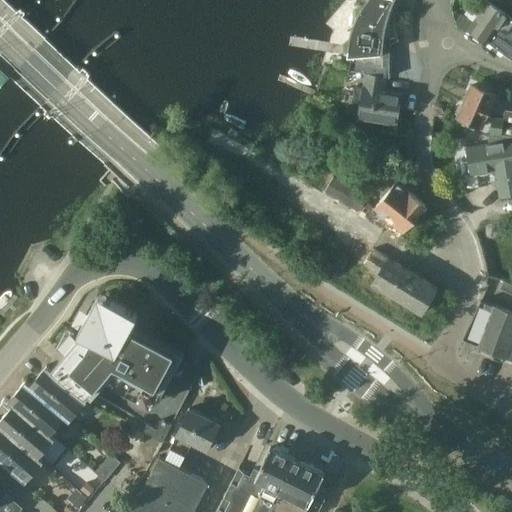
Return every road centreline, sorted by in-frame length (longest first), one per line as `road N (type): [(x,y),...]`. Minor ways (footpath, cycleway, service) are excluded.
road 1 (unclassified): [(458,511),(274,387),(154,270),(121,260),(77,275)]
road 2 (tertiary): [(0,35),(296,311)]
road 3 (residential): [(439,366),(476,281),(460,226),(421,166),(430,35)]
road 4 (tertiary): [(459,443),(397,375),(296,311)]
road 5 (tertiary): [(296,311),(346,366),(459,443)]
